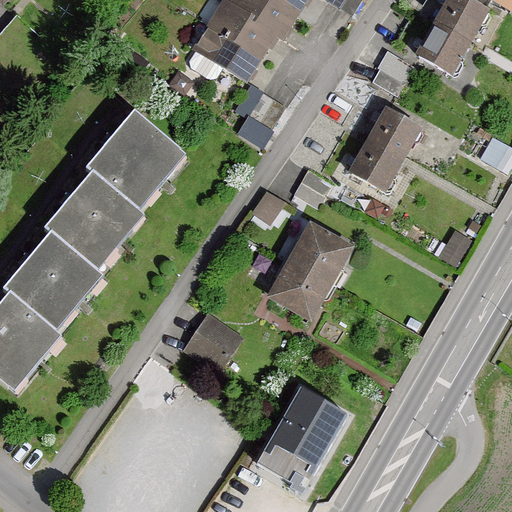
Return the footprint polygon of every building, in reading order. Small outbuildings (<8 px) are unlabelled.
[(309,0),(234,0),(227,11),(219,6),(188,56),(246,92),(273,48),(278,51),(309,0)] [(483,17),(450,0),(444,0),(411,62),(448,82),(483,17)] [(417,133),(382,114),(343,182),(379,202),(417,133)] [(180,165),(127,120),(109,141),(78,178),(83,182),(66,201),(36,237),(42,243),(26,262),(0,292),(0,301),(1,303),(0,303),(0,398),(5,403),(55,345),(51,341),(96,288),(90,282),(138,226),(132,221),(180,165)] [(511,165),(511,157),(491,145),(479,167),(503,181),(511,165)] [(327,189),(305,179),(294,203),(316,213),(327,189)] [(279,209),(263,199),(251,220),(267,229),(279,209)] [(346,253),(304,230),(263,307),(305,329),(346,253)] [(240,343),(203,321),(179,361),(217,383),(240,343)] [(350,415),(301,386),(253,466),(303,495),(350,415)]
